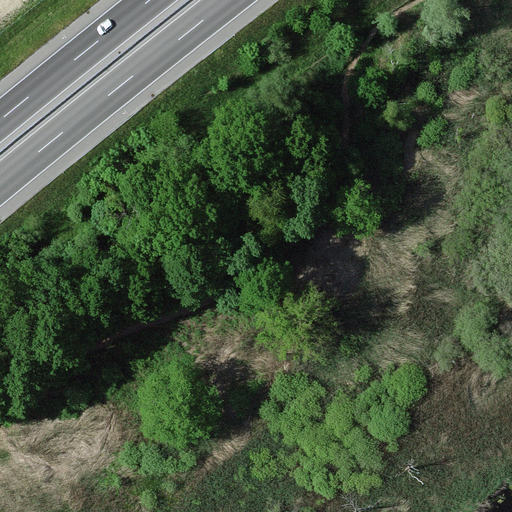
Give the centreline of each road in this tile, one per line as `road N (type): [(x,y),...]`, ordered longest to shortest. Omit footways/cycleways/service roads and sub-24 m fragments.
road 1 (motorway): [(0,183),(229,0)]
road 2 (motorway): [(149,0),(0,120)]
